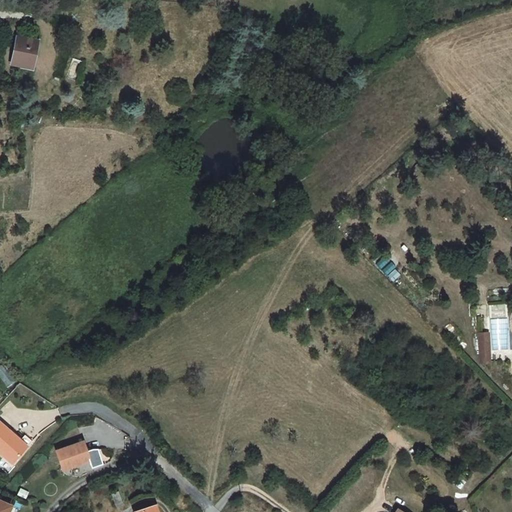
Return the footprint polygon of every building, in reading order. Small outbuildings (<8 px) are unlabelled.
[(17,34),(11,65),(35,71),(42,39),(17,34)] [(27,77),(28,69),(8,66),(4,92),(21,95),(24,77),(27,77)] [(489,334),(479,334),(481,357),(490,357),(489,334)] [(0,485),(2,488),(17,471),(10,464),(0,455),(0,485)] [(15,459),(10,464),(17,471),(22,465),(15,459)] [(73,464),(46,473),(52,492),(79,483),(73,464)] [(14,511),(16,508),(0,500),(0,511),(14,511)]
